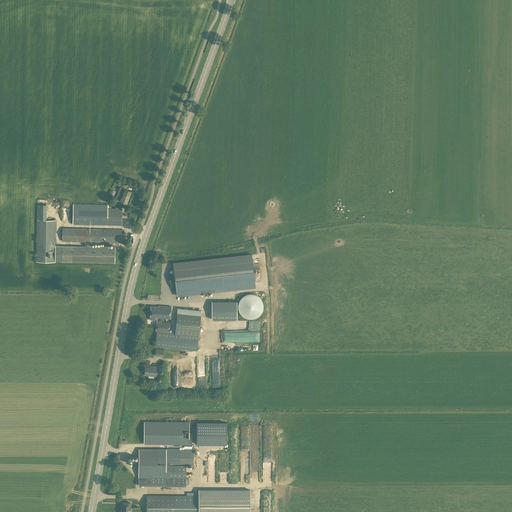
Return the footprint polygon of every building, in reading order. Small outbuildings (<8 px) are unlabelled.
[(119,201),(126,203),(131,191),(125,189),(120,187),(115,199),(119,200),(119,201)] [(73,203),(72,224),(98,225),(107,225),(121,225),(122,208),(108,208),(108,204),(73,203)] [(55,246),(55,220),(36,220),(36,262),(54,262),(55,246)] [(105,229),(101,229),(76,228),(62,228),(62,241),(76,241),(86,242),(86,246),(73,246),(62,246),(55,246),(54,262),(61,262),(72,262),(114,263),(115,252),(115,247),(91,246),(91,242),(100,242),(105,242),(122,242),(123,230),(105,229)] [(255,286),(251,255),(173,263),(174,273),(170,273),(171,286),(176,286),(177,295),(255,286)] [(263,308),(263,307),(263,305),(263,304),(263,303),(262,301),(261,300),(261,299),(260,298),(259,297),(258,296),(257,296),(256,295),(254,294),(253,294),(252,294),(250,294),(249,294),(248,294),(247,294),(245,295),(244,296),(243,296),(242,297),(241,298),(240,299),(239,300),(239,301),(238,303),(238,304),(238,305),(238,307),(238,308),(238,309),(238,310),(239,312),(239,313),(240,314),(241,315),(242,316),(243,317),(244,318),(245,318),(247,319),(248,319),(249,319),(250,319),(252,319),(253,319),(254,319),(256,318),(257,318),(258,317),(259,316),(260,315),(261,314),(261,313),(262,312),(263,310),(263,309),(263,308)] [(212,300),(212,319),(237,319),(237,301),(212,300)] [(159,306),(159,307),(151,306),(150,316),(149,319),(150,320),(154,320),(157,320),(156,330),(169,331),(170,323),(161,322),(162,318),(166,319),(165,322),(170,322),(171,307),(159,306)] [(155,347),(197,351),(200,317),(177,315),(175,333),(157,331),(155,347)] [(223,342),(258,341),(258,331),(223,331),(223,342)] [(144,375),(155,376),(156,366),(152,366),(151,368),(145,367),(144,375)] [(197,444),(227,444),(227,421),(197,421),(197,444)] [(144,444),(189,444),(189,422),(144,422),(144,444)] [(175,465),(194,465),(194,449),(139,449),(139,459),(132,459),(131,465),(138,465),(138,485),(186,486),(186,478),(174,478),(175,465)] [(196,511),(196,495),(146,495),(145,511),(196,511)] [(130,511),(130,503),(121,502),(120,511),(130,511)]
